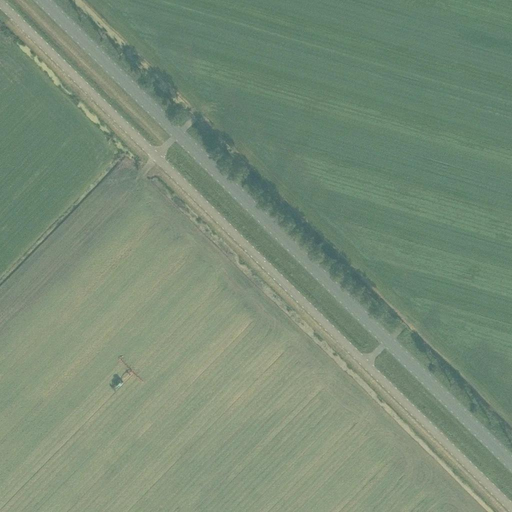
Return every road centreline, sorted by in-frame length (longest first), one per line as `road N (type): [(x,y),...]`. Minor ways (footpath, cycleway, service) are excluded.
road 1 (unclassified): [(365,362),(155,154)]
road 2 (primary): [(386,341),(178,136)]
road 3 (unclassified): [(155,154),(0,1)]
road 4 (unclassified): [(511,507),(365,362)]
road 5 (primary): [(178,136),(39,0)]
road 6 (primary): [(511,465),(386,341)]
